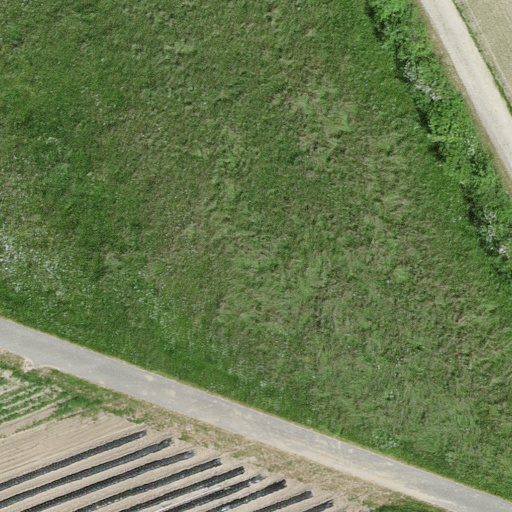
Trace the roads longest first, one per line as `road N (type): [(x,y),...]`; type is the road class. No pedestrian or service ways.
road 1 (track): [(477,511),(0,340)]
road 2 (track): [(511,156),(432,0)]
